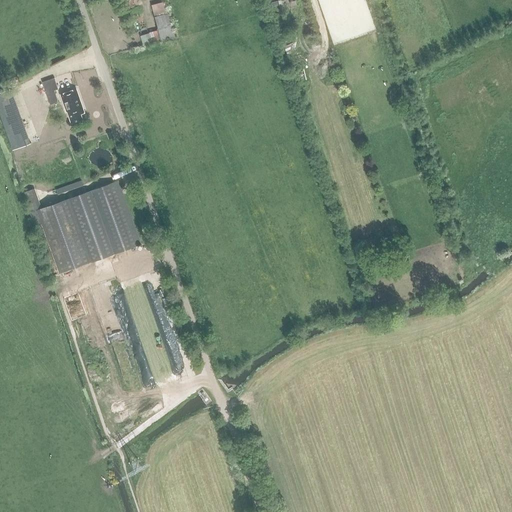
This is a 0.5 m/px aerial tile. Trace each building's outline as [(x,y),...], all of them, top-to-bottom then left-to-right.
[(159,30),(162,40),(162,41),(174,37),(165,3),(152,7),(159,30)] [(54,78),(42,82),(50,105),(58,102),(54,90),(58,89),(54,78)] [(0,91),(0,105),(12,149),(28,145),(13,88),(0,91)] [(76,89),(60,95),(66,112),(67,111),(71,122),(82,119),(80,114),(84,113),(76,89)] [(118,181),(86,193),(108,255),(141,244),(118,181)] [(23,192),(30,212),(41,208),(34,188),(23,192)] [(86,193),(69,199),(91,261),(108,255),(86,193)] [(69,199),(36,210),(41,224),(59,273),(91,261),(69,199)] [(36,210),(31,212),(36,226),(41,224),(36,210)] [(152,368),(156,386),(176,381),(172,363),(152,368)]
